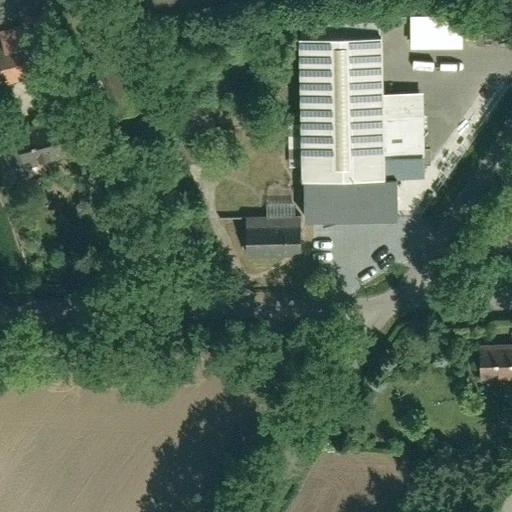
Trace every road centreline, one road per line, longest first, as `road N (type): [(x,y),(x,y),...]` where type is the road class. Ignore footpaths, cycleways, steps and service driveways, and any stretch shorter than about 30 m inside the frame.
road 1 (residential): [(0,312),(404,302)]
road 2 (residential): [(404,302),(266,511)]
road 3 (residential): [(511,109),(404,302)]
